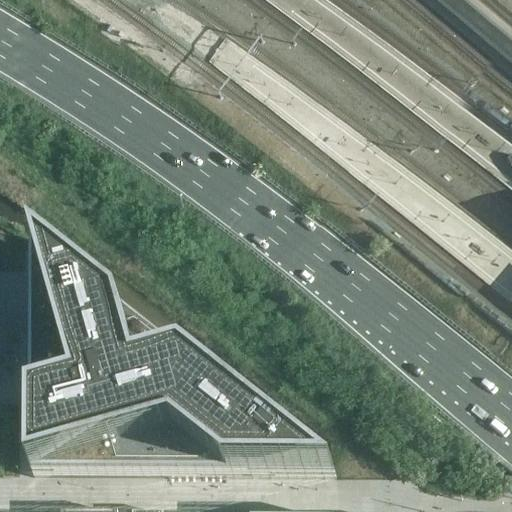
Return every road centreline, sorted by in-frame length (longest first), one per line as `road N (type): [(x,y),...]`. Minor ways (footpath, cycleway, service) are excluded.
road 1 (motorway): [(0,42),(257,213),(511,413)]
road 2 (track): [(131,270),(0,184)]
